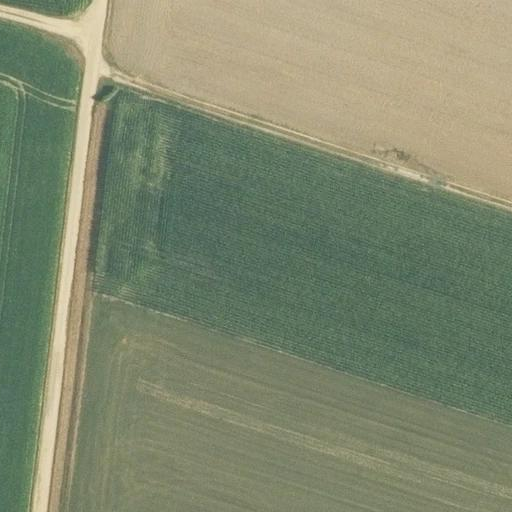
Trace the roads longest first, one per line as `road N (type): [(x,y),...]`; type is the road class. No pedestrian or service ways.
road 1 (track): [(98,23),(39,511)]
road 2 (track): [(93,71),(511,208)]
